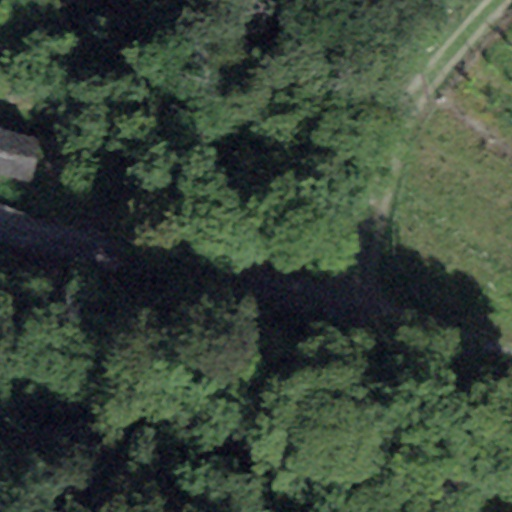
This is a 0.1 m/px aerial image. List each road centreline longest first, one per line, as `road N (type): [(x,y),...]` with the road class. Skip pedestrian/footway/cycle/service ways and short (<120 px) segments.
road 1 (unclassified): [(0,223),(511,373)]
road 2 (track): [(333,511),(244,456),(141,412),(35,423),(0,415)]
